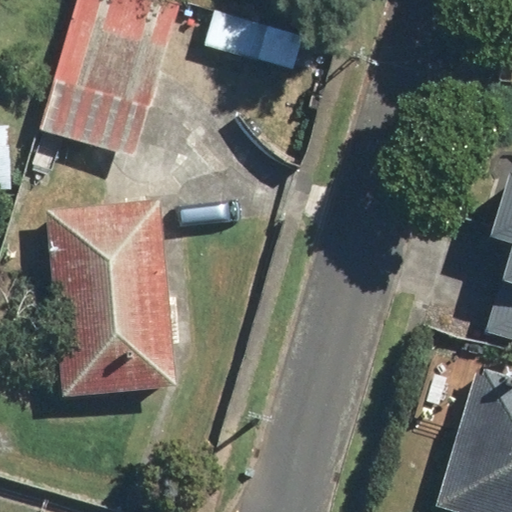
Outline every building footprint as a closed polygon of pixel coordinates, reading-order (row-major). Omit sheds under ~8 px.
[(178,4),(164,0),(72,0),(33,130),(131,160),(178,4)] [(295,74),(306,32),(217,9),(206,50),(295,74)] [(5,125),(0,125),(0,189),(8,189),(5,125)] [(511,174),(508,173),(490,234),(510,239),(484,332),(511,340),(511,174)] [(159,201),(46,210),(62,396),(175,387),(159,201)] [(511,511),(511,376),(475,366),(434,504),(459,511),(511,511)]
